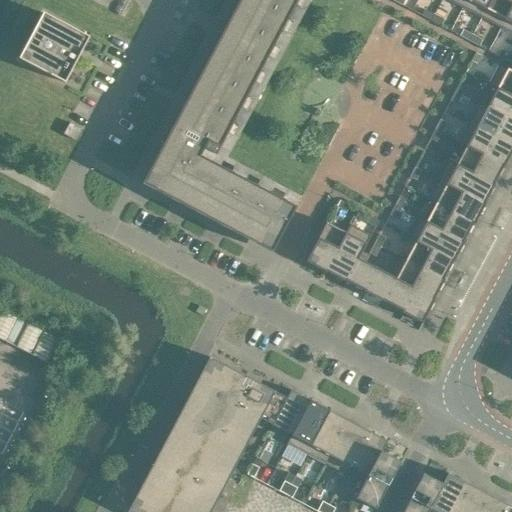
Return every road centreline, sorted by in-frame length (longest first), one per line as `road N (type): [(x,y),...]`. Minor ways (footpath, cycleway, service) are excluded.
road 1 (residential): [(438,399),(66,200)]
road 2 (residential): [(170,0),(66,200)]
road 3 (tertiary): [(461,399),(463,362),(511,271)]
road 4 (residential): [(438,399),(382,511)]
